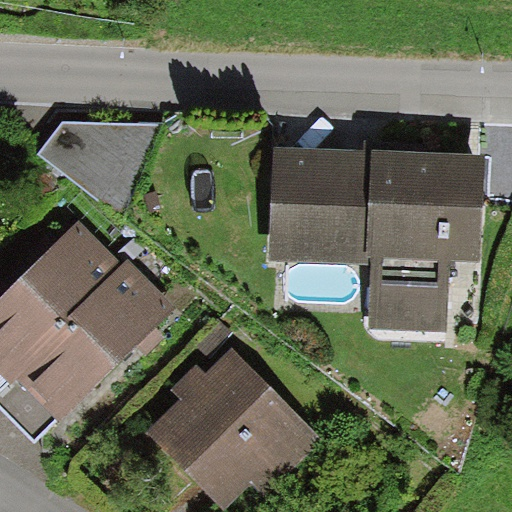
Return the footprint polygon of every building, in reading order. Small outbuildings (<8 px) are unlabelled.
[(165,126),(61,130),(40,161),(121,217),(165,126)] [(485,163),(273,159),(271,263),(372,265),(370,332),(440,334),(441,264),(483,265),(485,163)] [(80,226),(0,307),(0,396),(126,270),(80,226)] [(132,265),(126,270),(0,396),(0,418),(32,450),(56,426),(62,432),(181,313),(132,265)] [(321,445),(231,354),(147,436),(221,511),(226,511),(255,484),(268,497),(321,445)]
